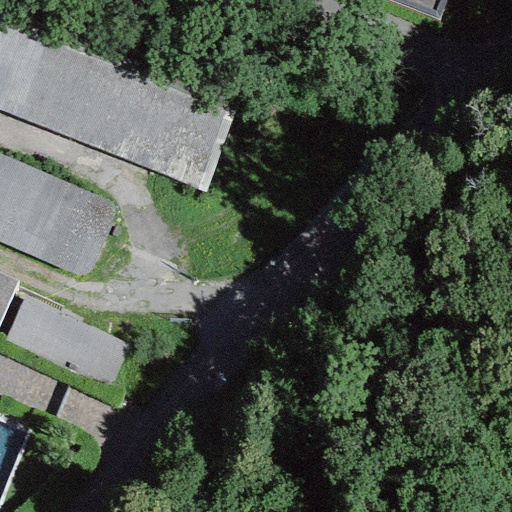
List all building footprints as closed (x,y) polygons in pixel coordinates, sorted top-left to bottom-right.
[(439,0),(374,0),(432,21),(439,0)] [(0,112),(204,191),(236,109),(0,18),(0,112)] [(117,204),(0,155),(0,243),(85,279),(117,204)] [(0,273),(0,319),(17,281),(0,273)] [(128,344),(22,297),(3,341),(109,388),(128,344)] [(0,461),(10,466),(29,419),(0,406),(0,461)]
